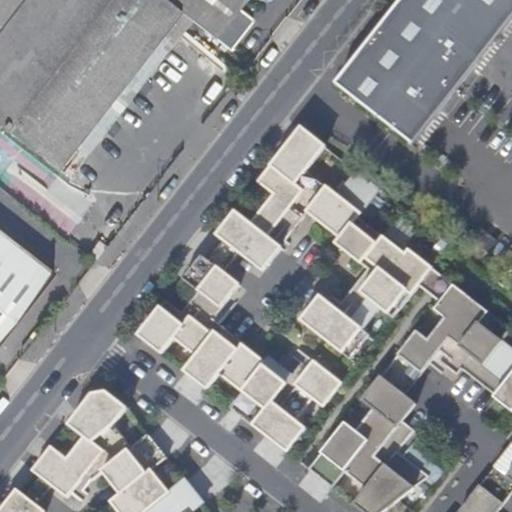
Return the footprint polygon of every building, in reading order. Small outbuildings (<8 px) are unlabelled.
[(179,15),(159,0),(0,0),(0,127),(55,171),(179,15)] [(165,0),(181,12),(230,50),(252,20),(237,7),(243,0),(165,0)] [(511,0),(398,0),(335,82),(409,140),(511,7),(511,0)] [(319,295),(300,318),(350,357),(368,333),(360,326),(377,304),(392,316),(431,266),(385,229),(382,234),(358,215),(379,187),(356,169),(337,193),(305,168),(324,144),(300,125),(252,187),(268,199),(250,222),(235,210),(216,233),(263,270),(278,250),(270,243),(283,227),(289,232),(306,210),(339,237),(335,242),(367,268),(348,291),(355,296),(342,313),(319,295)] [(0,152),(9,141),(0,134),(0,152)] [(40,196),(77,221),(92,200),(55,175),(40,196)] [(0,344),(55,276),(0,232),(0,344)] [(198,289),(181,311),(165,299),(138,334),(162,352),(174,337),(196,354),(184,370),(207,388),(220,372),(242,390),(229,405),(287,450),(305,427),(295,419),(312,397),(323,405),(341,381),(313,359),(303,371),(297,366),(292,373),(268,354),(263,358),(241,342),(243,339),(219,321),(218,322),(205,312),(209,306),(216,312),(239,283),(201,253),(183,276),(198,289)] [(511,411),(511,348),(501,340),(510,328),(453,283),(433,307),(445,316),(428,338),(416,330),(388,366),(411,384),(439,349),(451,358),(446,364),(459,374),(463,368),(497,394),(495,397),(511,413),(511,411)] [(344,421),(308,467),(332,486),(344,470),(366,487),(354,503),(365,511),(380,511),(428,474),(397,449),(403,441),(392,433),(416,403),(380,375),(363,398),(374,407),(355,430),(344,421)] [(188,511),(201,502),(183,479),(167,491),(149,469),(165,456),(146,433),(131,446),(110,421),(126,408),(104,391),(92,393),(67,425),(83,437),(66,459),(50,447),(31,470),(67,498),(85,475),(92,480),(101,470),(124,488),(114,496),(126,511),(140,511),(142,511),(43,511),(16,490),(0,510),(0,511),(188,511)] [(511,441),(494,465),(511,478),(511,441)] [(495,511),(509,494),(486,476),(457,511),(495,511)]
